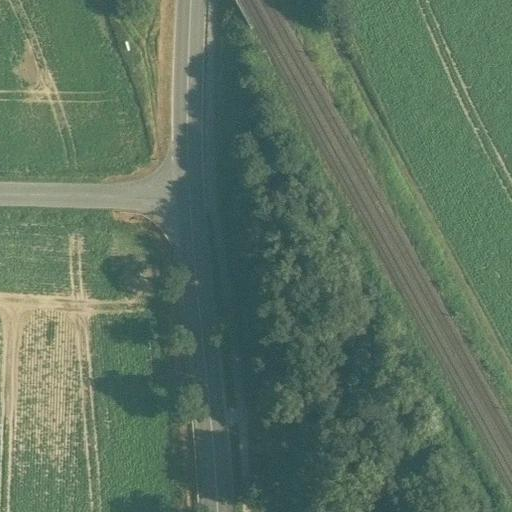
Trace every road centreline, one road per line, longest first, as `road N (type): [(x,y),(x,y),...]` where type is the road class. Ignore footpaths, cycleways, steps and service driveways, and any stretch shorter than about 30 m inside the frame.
road 1 (track): [(511,356),(320,0)]
road 2 (secondary): [(189,200),(217,511)]
road 3 (secondary): [(190,0),(189,200)]
road 4 (unclassified): [(0,194),(189,200)]
